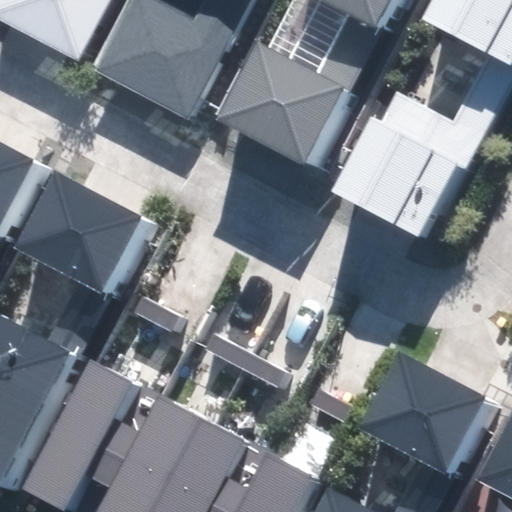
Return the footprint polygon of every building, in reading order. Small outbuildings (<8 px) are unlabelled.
[(0,0),(0,13),(77,53),(104,0),(0,0)] [(151,0),(137,0),(101,69),(185,113),(244,0),(209,0),(197,24),(151,0)] [(261,44),(221,118),(305,162),(375,30),(367,26),(380,0),(318,0),(347,15),(317,73),(261,44)] [(371,118),(335,187),(422,233),(511,61),(511,0),(433,0),(424,18),(491,53),(456,120),(400,90),(382,124),(371,118)] [(0,226),(34,164),(0,145),(0,226)] [(142,220),(54,174),(14,247),(102,294),(142,220)] [(0,479),(67,355),(0,319),(0,479)] [(426,511),(489,395),(403,349),(361,427),(423,460),(394,511),(371,511),(328,488),(315,511),(426,511)] [(137,385),(90,360),(22,487),(68,511),(88,476),(119,419),(137,385)] [(243,442),(160,398),(142,432),(111,489),(98,511),(204,511),(224,476),(243,442)] [(511,511),(511,398),(470,477),(511,499),(511,511)] [(142,432),(119,419),(88,476),(111,489),(142,432)] [(299,511),(318,478),(266,451),(246,488),(233,511),(299,511)] [(233,511),(246,488),(224,476),(204,511),(233,511)]
